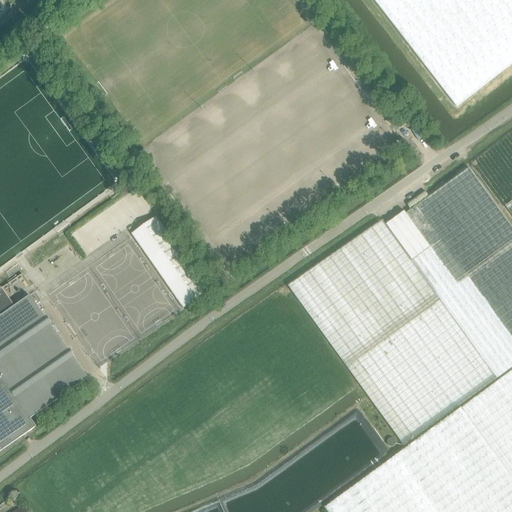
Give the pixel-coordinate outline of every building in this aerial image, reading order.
[(511,0),(373,0),(456,107),(511,63),(511,0)] [(511,227),(469,169),(406,214),(430,248),(412,261),(386,225),(383,220),(288,287),(405,447),(511,369),(511,227)] [(405,212),(386,225),(412,261),(430,248),(406,214),(405,212)] [(183,308),(205,293),(206,292),(156,218),(131,234),(183,308)] [(0,452),(24,435),(26,434),(35,428),(29,420),(86,380),(35,305),(40,302),(34,292),(22,276),(23,275),(22,273),(0,288),(0,452)] [(511,511),(511,372),(463,408),(324,508),(326,511),(511,511)]
